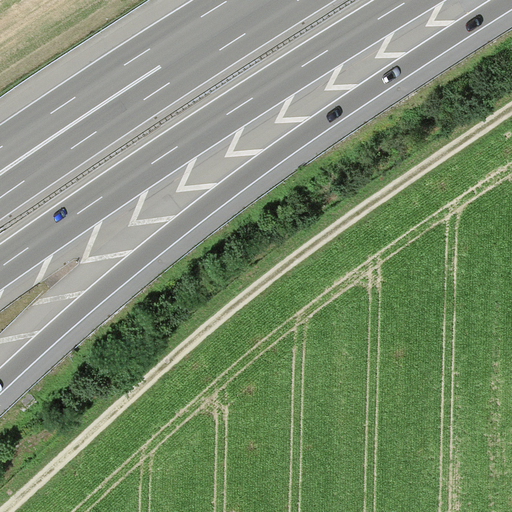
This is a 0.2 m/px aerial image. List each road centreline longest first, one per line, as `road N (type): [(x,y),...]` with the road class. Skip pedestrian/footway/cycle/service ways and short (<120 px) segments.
road 1 (track): [(5,511),(261,282),(511,109)]
road 2 (motorway): [(0,382),(207,205),(507,0)]
road 3 (motorway): [(0,267),(409,0)]
road 4 (motorway): [(160,66),(0,189)]
road 5 (motorway): [(160,66),(0,162)]
road 6 (motorway): [(265,0),(160,66)]
